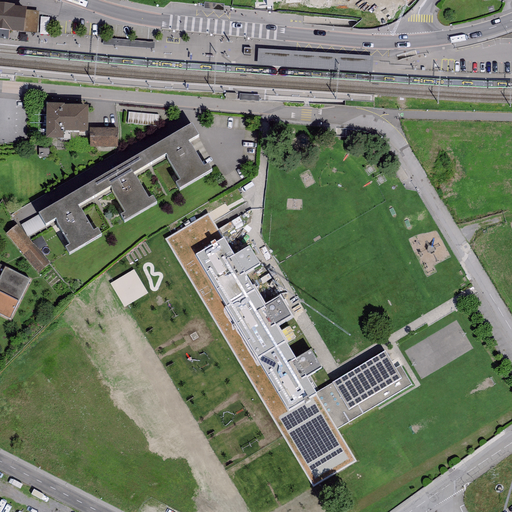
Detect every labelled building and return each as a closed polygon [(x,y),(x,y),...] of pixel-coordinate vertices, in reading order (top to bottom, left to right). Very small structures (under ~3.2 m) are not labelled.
[(224,5),(204,3),(203,9),(223,11),(224,5)] [(0,29),(24,32),(27,7),(0,4),(0,29)] [(107,39),(106,46),(154,50),(155,43),(107,39)] [(370,58),(258,50),(257,64),(370,72),(370,58)] [(88,106),(47,107),(47,140),(64,140),(64,134),(89,133),(88,106)] [(143,154),(150,168),(166,159),(180,184),(176,186),(180,192),(213,173),(209,166),(204,170),(190,145),(200,139),(192,126),(143,154)] [(117,130),(90,130),(90,148),(117,148),(117,130)] [(143,154),(88,186),(95,200),(111,191),(125,215),(121,218),(124,223),(156,206),(153,200),(149,202),(135,176),(150,168),(143,154)] [(95,200),(88,186),(37,215),(45,229),(55,223),(69,248),(66,250),(69,256),(101,238),(98,231),(92,234),(78,209),(95,200)] [(18,230),(9,236),(40,275),(49,268),(18,230)] [(224,240),(194,258),(288,414),(308,402),(317,396),(308,381),(323,372),(311,352),(296,361),(277,330),(292,321),(280,302),(266,311),(245,277),(258,269),(247,252),(235,259),(224,240)] [(111,281),(124,307),(150,293),(137,268),(111,281)] [(0,269),(0,316),(10,322),(30,284),(0,269)] [(308,402),(331,440),(415,389),(392,351),(317,396),(308,402)]
